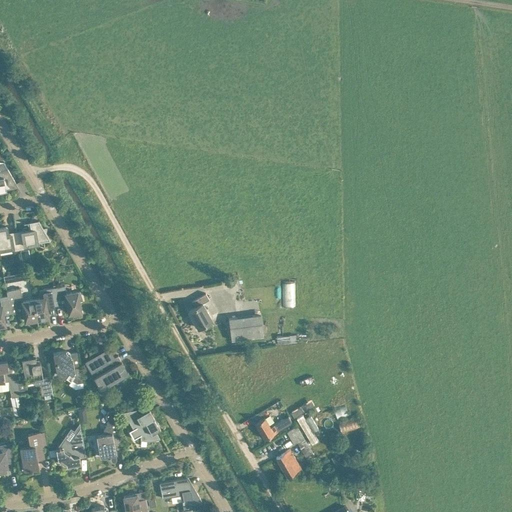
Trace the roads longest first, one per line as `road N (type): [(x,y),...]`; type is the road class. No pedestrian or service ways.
road 1 (residential): [(225,511),(0,120)]
road 2 (track): [(32,176),(74,168),(91,178),(285,511)]
road 3 (residential): [(0,505),(65,500),(179,456)]
